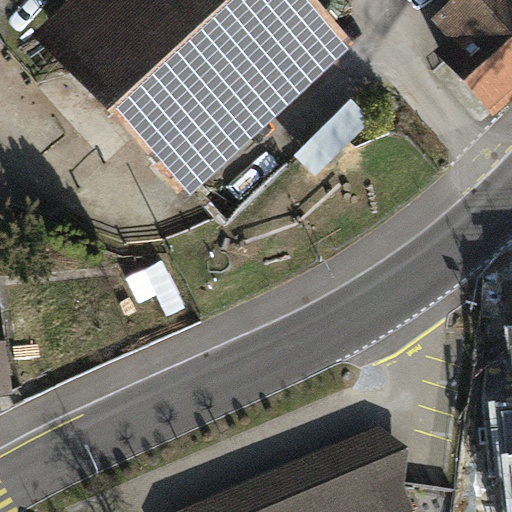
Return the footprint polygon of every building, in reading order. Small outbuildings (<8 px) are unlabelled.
[(75,0),(32,40),(185,206),(357,48),(312,0),(75,0)] [(511,0),(476,0),(464,11),(455,11),(442,23),(461,45),(446,59),(494,112),(511,94),(511,0)] [(283,129),(209,200),(232,224),(306,153),(283,129)] [(0,394),(9,394),(0,333),(0,394)] [(393,511),(404,507),(376,438),(201,511),(393,511)]
